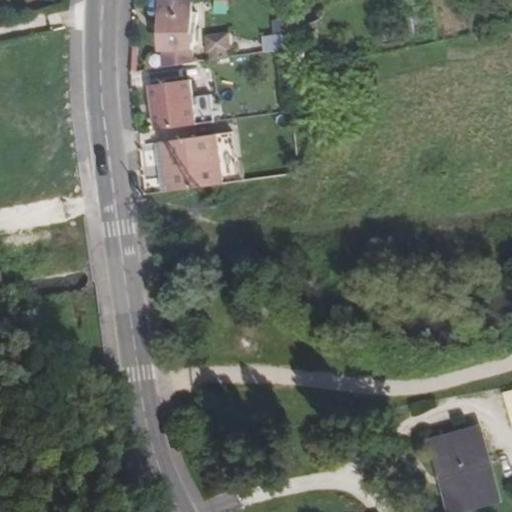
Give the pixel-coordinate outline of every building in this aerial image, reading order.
[(171,52),(171,70),(199,66),(199,41),(206,41),(206,29),(203,29),(203,14),(197,14),(197,0),(167,2),(169,52),(171,52)] [(233,38),(211,40),(213,55),(215,55),(216,64),(234,61),(233,53),(235,52),(233,38)] [(153,90),(159,135),(216,127),(212,100),(195,102),(193,85),(153,90)] [(165,146),(172,196),(232,188),(225,138),(165,146)] [(481,428),(432,441),(451,511),(460,511),(502,501),(481,428)]
